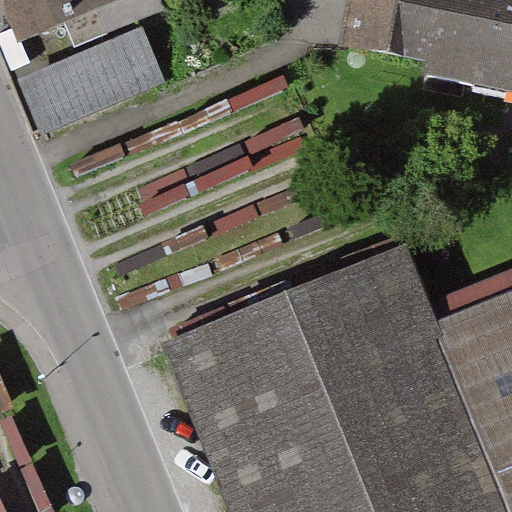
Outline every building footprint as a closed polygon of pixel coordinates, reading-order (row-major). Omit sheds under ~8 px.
[(138,0),(0,0),(0,6),(19,51),(138,0)] [(511,0),(363,0),(349,72),(511,106),(511,0)] [(167,83),(144,30),(20,82),(43,135),(167,83)] [(499,511),(427,331),(395,249),(152,352),(215,511),(499,511)] [(511,511),(511,297),(427,331),(499,511),(511,511)]
